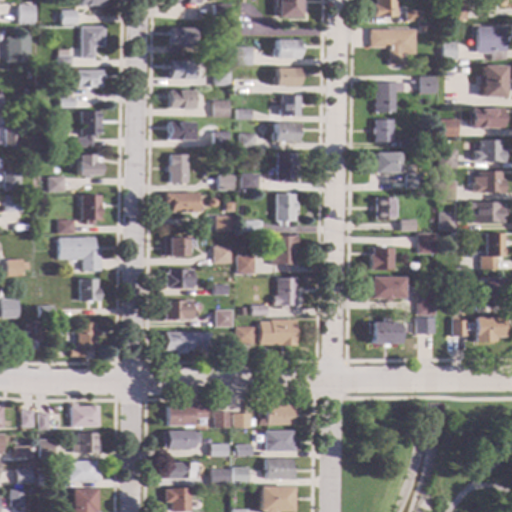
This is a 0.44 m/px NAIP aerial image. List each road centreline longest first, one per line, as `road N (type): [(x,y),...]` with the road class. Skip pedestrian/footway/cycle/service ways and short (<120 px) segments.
road 1 (residential): [(137,0),(127,511)]
road 2 (residential): [(335,0),(326,511)]
road 3 (residential): [(511,378),(0,377)]
